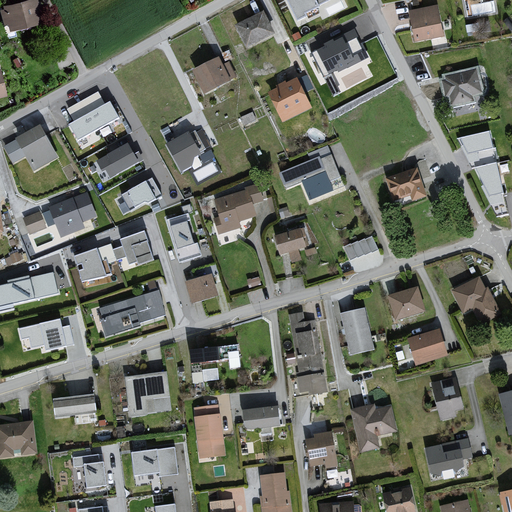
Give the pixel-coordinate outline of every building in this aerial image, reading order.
[(44,25),(38,0),(34,0),(5,7),(6,11),(2,12),(5,27),(10,26),(11,33),(44,25)] [(286,0),(298,25),(309,20),(307,15),(320,9),(318,6),(315,0),(286,0)] [(472,12),(495,9),(493,0),(488,0),(471,2),(472,12)] [(437,7),(410,13),(416,42),(443,36),(437,7)] [(265,13),(237,27),(248,49),(276,35),(265,13)] [(357,27),(313,42),(323,73),(332,70),(338,87),(368,77),(362,61),(368,59),(357,27)] [(221,59),(194,72),(206,96),(233,83),(221,59)] [(450,100),(454,108),(477,104),(476,98),(487,96),(480,69),(444,77),(445,82),(442,82),(446,100),(450,100)] [(299,81),(270,94),(283,123),(312,110),(299,81)] [(98,92),(83,101),(100,131),(121,120),(111,104),(106,106),(98,92)] [(83,101),(68,109),(76,124),(71,127),(80,143),(100,131),(83,101)] [(28,158),(35,170),(58,157),(47,138),(42,128),(5,148),(6,150),(14,165),(28,158)] [(196,133),(170,146),(184,171),(192,166),(195,156),(206,151),(196,133)] [(488,133),(461,140),(496,220),(509,217),(488,133)] [(130,145),(97,161),(103,174),(108,171),(111,177),(144,162),(140,154),(135,157),(130,145)] [(322,158),(280,175),(286,188),(303,184),(311,202),(335,193),(331,183),(342,180),(333,156),(323,161),(322,158)] [(420,171),(388,181),(396,204),(413,198),(414,203),(429,199),(420,171)] [(153,181),(122,196),(130,213),(161,198),(153,181)] [(246,192),(215,202),(220,218),(213,220),(220,236),(241,229),(241,223),(257,218),(255,207),(264,204),(258,186),(247,189),(246,192)] [(87,195),(50,209),(62,238),(85,229),(83,225),(97,219),(87,195)] [(41,213),(25,219),(30,235),(46,229),(41,213)] [(188,215),(167,221),(176,252),(197,246),(188,215)] [(305,230),(275,240),(281,259),(290,257),(293,266),(303,263),(300,254),(311,250),(305,230)] [(146,233),(122,241),(124,247),(115,251),(118,261),(127,258),(130,267),(138,265),(139,268),(156,262),(146,233)] [(372,237),(344,247),(350,262),(378,251),(372,237)] [(112,245),(98,250),(102,262),(108,260),(109,264),(118,261),(115,251),(112,245)] [(7,253),(9,261),(23,257),(21,250),(7,253)] [(102,262),(98,250),(76,258),(79,269),(83,267),(84,272),(80,273),(83,284),(108,279),(102,262)] [(53,273),(0,286),(0,308),(58,294),(53,273)] [(478,277),(452,290),(462,309),(473,304),(481,321),(499,313),(487,288),(484,290),(478,277)] [(213,278),(188,285),(193,306),(219,299),(213,278)] [(419,285),(387,295),(395,320),(427,310),(419,285)] [(160,291),(100,310),(108,336),(168,318),(160,291)] [(364,307),(341,313),(351,353),(375,347),(364,307)] [(302,312),(289,314),(300,375),(323,371),(315,320),(304,322),(302,312)] [(61,322),(21,330),(23,341),(31,340),(33,349),(46,346),(48,351),(75,345),(71,326),(62,328),(61,322)] [(439,328),(408,338),(417,364),(448,354),(439,328)] [(236,348),(194,354),(196,368),(229,363),(230,372),(242,370),(240,351),(238,349),(236,348)] [(300,375),(297,377),(299,391),(309,390),(310,394),(328,391),(323,371),(300,375)] [(146,377),(126,379),(131,419),(149,416),(148,414),(172,411),(167,374),(166,375),(146,377)] [(455,376),(431,383),(441,421),(457,417),(456,411),(463,409),(455,376)] [(511,391),(500,394),(509,434),(511,433),(511,391)] [(98,397),(55,402),(57,420),(100,415),(98,397)] [(374,403),(350,408),(360,452),(380,448),(377,436),(396,431),(390,406),(375,409),(374,403)] [(277,405),(240,409),(242,423),(243,431),(280,427),(277,405)] [(220,409),(195,411),(201,460),(226,458),(220,409)] [(34,425),(0,428),(0,460),(0,462),(38,457),(34,425)] [(329,431),(313,434),(313,439),(307,440),(311,467),(335,463),(329,431)] [(468,439),(425,448),(429,473),(442,475),(454,472),(463,466),(461,458),(472,456),(468,439)] [(176,448),(133,454),(137,478),(159,475),(160,479),(180,476),(176,448)] [(102,456),(74,459),(75,470),(86,468),(89,490),(106,487),(102,456)] [(286,473),(260,475),(262,501),(260,501),(260,505),(260,511),(292,511),(291,491),(287,491),(286,473)] [(417,511),(412,486),(382,492),(386,511),(417,511)] [(511,511),(511,489),(499,492),(503,511),(511,511)] [(469,511),(467,500),(441,506),(441,511),(469,511)] [(234,511),(233,501),(211,504),(212,511),(234,511)] [(353,511),(353,501),(319,504),(319,511),(353,511)]
